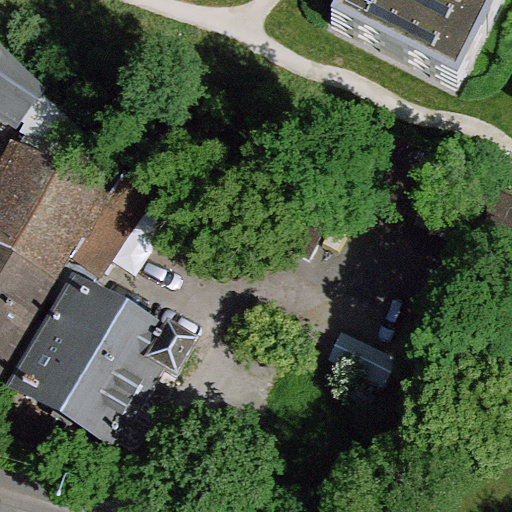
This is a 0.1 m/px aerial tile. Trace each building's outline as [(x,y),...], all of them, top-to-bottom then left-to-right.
[(511,6),(511,0),(360,0),(342,36),(466,98),(511,6)] [(0,108),(37,133),(54,107),(0,55),(0,108)] [(37,133),(19,160),(108,208),(125,182),(127,178),(54,107),(37,133)] [(421,222),(448,169),(395,144),(369,197),(421,222)] [(108,208),(19,160),(0,193),(0,378),(5,382),(27,345),(74,265),(108,208)] [(490,190),(448,169),(421,222),(464,244),(490,190)] [(108,208),(74,265),(101,281),(153,200),(125,182),(108,208)] [(511,200),(490,190),(464,244),(511,266),(511,200)] [(378,317),(394,235),(345,226),(329,308),(378,317)] [(47,357),(25,394),(113,445),(115,441),(134,408),(154,371),(167,349),(81,299),(47,357)] [(172,339),(167,349),(154,371),(179,385),(197,353),(172,339)] [(47,357),(27,345),(5,382),(25,394),(47,357)] [(157,421),(134,408),(115,441),(132,452),(140,450),(157,421)]
